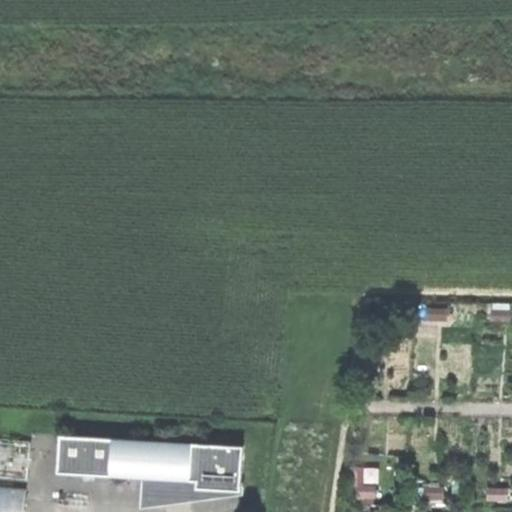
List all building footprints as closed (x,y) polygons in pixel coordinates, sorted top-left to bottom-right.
[(61,433),(58,471),(146,476),(197,479),(197,487),(241,489),(242,478),(244,444),(61,433)] [(0,437),(0,475),(31,478),(35,441),(0,437)] [(373,481),(381,480),(380,464),(356,467),(361,511),(376,510),(373,481)] [(197,487),(197,479),(146,476),(144,506),(248,492),(248,478),(242,478),(241,489),(197,487)] [(0,495),(0,511),(26,511),(28,498),(0,495)]
